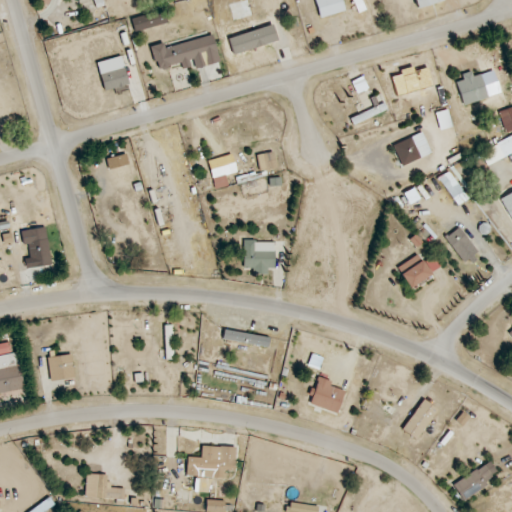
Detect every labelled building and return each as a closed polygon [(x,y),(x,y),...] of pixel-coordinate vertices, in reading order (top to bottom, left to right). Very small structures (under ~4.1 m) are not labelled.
[(314,0),(320,18),(345,11),(341,0),(314,0)] [(414,0),(417,9),(444,1),(443,0),(414,0)] [(277,41),(272,24),(228,39),(233,55),(277,41)] [(165,47),(164,43),(151,46),(157,70),(181,64),(182,69),(193,66),(193,69),(219,62),(213,35),(165,47)] [(96,63),(104,91),(129,84),(121,56),(96,63)] [(500,94),(493,70),(473,76),(471,71),(461,74),(463,80),(455,82),(462,105),(500,94)] [(368,88),(362,77),(351,82),(357,94),(368,88)] [(511,107),(499,111),(504,132),(511,129),(511,107)] [(436,112),(439,130),(451,127),(448,110),(436,112)] [(392,145),(401,166),(431,154),(422,132),(392,145)] [(511,136),(480,152),(486,166),(511,153),(511,136)] [(258,171),(276,169),(274,152),(256,155),(258,171)] [(105,159),(108,170),(129,165),(126,153),(105,159)] [(209,168),(215,189),(228,186),(225,175),(236,172),(234,162),(209,168)] [(439,177),(456,206),(467,200),(450,171),(439,177)] [(511,191),(499,201),(511,219),(511,191)] [(462,263),(477,253),(460,227),(445,237),(462,263)] [(31,268),(50,266),(46,228),(21,231),(22,245),(28,244),(31,268)] [(243,272),(267,271),(267,268),(274,268),(274,241),(243,242),(243,272)] [(442,265),(436,255),(425,262),(431,272),(442,265)] [(431,275),(422,260),(400,274),(409,288),(431,275)] [(222,339),(267,348),(269,338),(224,329),(222,339)] [(0,393),(22,390),(17,353),(10,354),(9,343),(0,344),(0,393)] [(74,379),(72,355),(47,357),(49,381),(74,379)] [(308,405),(338,412),(343,390),(330,387),(332,381),(315,377),(308,405)] [(438,410),(423,399),(401,429),(415,440),(438,410)] [(462,426),(468,418),(462,413),(455,421),(462,426)] [(235,447),(201,446),(201,458),(187,457),(186,476),(195,476),(195,492),(211,493),(211,478),(224,478),(224,470),(234,471),(235,447)] [(453,484),(462,501),(488,486),(484,479),(491,475),(485,465),(453,484)] [(124,499),(124,488),(108,488),(108,475),(85,474),(85,498),(124,499)] [(43,511),(54,504),(49,497),(28,511),(43,511)] [(205,511),(224,511),(225,501),(206,500),(205,511)] [(286,511),(315,511),(316,506),(288,503),(286,511)]
